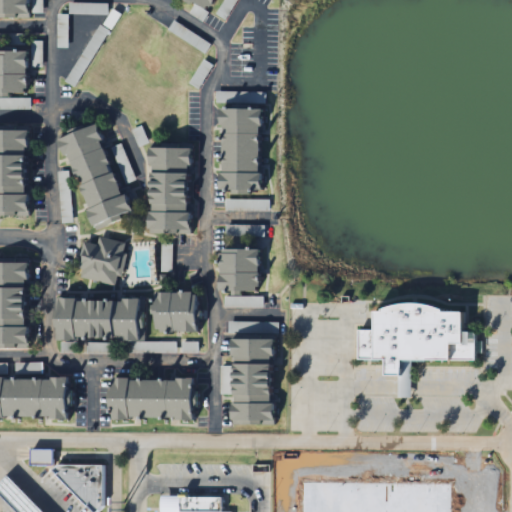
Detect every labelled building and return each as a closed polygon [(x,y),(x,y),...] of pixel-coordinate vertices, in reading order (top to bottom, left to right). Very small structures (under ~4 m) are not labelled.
[(0,0),(0,16),(32,17),(32,0),(0,0)] [(194,0),(213,12),(220,0),(194,0)] [(0,95),(32,96),(32,52),(0,51),(0,95)] [(270,110),(226,111),(226,194),(270,194),(270,110)] [(134,216),(103,125),(65,138),(97,229),(134,216)] [(0,131),(0,216),(33,216),(32,131),(0,131)] [(195,234),(196,149),(153,149),(153,234),(195,234)] [(128,243),(100,238),(98,245),(85,243),(78,277),(120,285),(128,243)] [(224,250),(223,294),(263,295),(265,251),(224,250)] [(32,261),(0,261),(0,348),(32,348),(32,261)] [(361,320),(361,347),(393,347),(393,363),(409,363),(409,348),(482,349),(482,333),(473,333),(473,300),(453,299),(450,297),(444,293),(436,291),(428,290),(417,290),(408,290),(400,293),(390,296),(390,298),(383,298),(383,320),(361,320)] [(159,333),(202,332),(202,293),(158,293),(159,333)] [(57,299),(57,340),(146,341),(147,300),(57,299)] [(235,424),(277,425),(277,364),(278,364),(279,340),(236,340),(235,424)] [(0,420),(73,420),(73,379),(0,379),(0,420)] [(201,421),(201,380),(112,379),(112,421),(201,421)] [(30,466),(53,466),(53,450),(30,450),(30,466)] [(103,511),(97,511),(59,472),(66,465),(107,466),(107,508),(103,511)] [(47,511),(22,511),(0,489),(13,476),(47,511)] [(163,487),(163,511),(233,511),(233,504),(225,504),(225,488),(163,487)]
